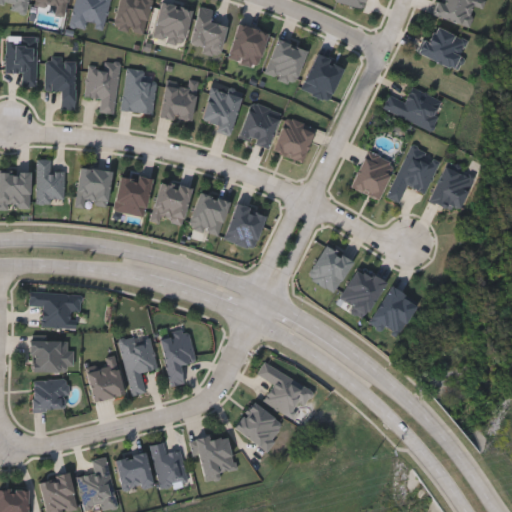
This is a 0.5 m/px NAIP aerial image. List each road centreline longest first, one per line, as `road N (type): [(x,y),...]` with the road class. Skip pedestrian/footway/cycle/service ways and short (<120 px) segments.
road 1 (secondary): [(0,266),(132,275),(256,320),(377,404),(469,511)]
road 2 (residential): [(11,124),(182,154),(253,176),(385,244),(414,245)]
road 3 (residential): [(11,434),(51,445),(198,406),(230,374),(256,320)]
road 4 (secondary): [(257,291),(117,245),(0,238)]
road 5 (residential): [(310,202),(404,0)]
road 6 (secondary): [(498,511),(445,437),(355,352)]
road 7 (residential): [(268,0),(382,49)]
